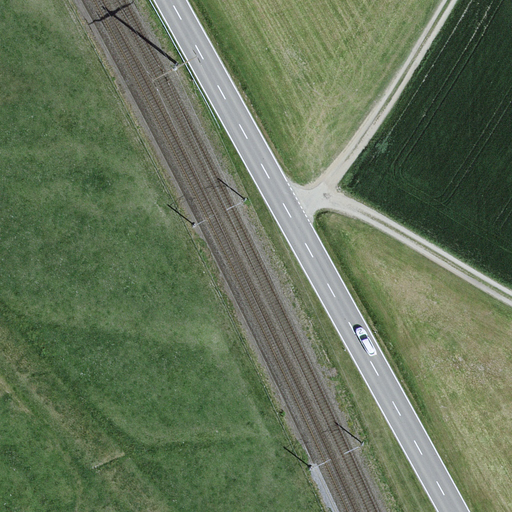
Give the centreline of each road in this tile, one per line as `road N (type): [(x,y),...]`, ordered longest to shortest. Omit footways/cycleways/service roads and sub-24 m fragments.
road 1 (secondary): [(452,511),(169,0)]
road 2 (track): [(511,292),(352,203),(311,201),(285,210)]
road 3 (track): [(324,200),(454,0)]
